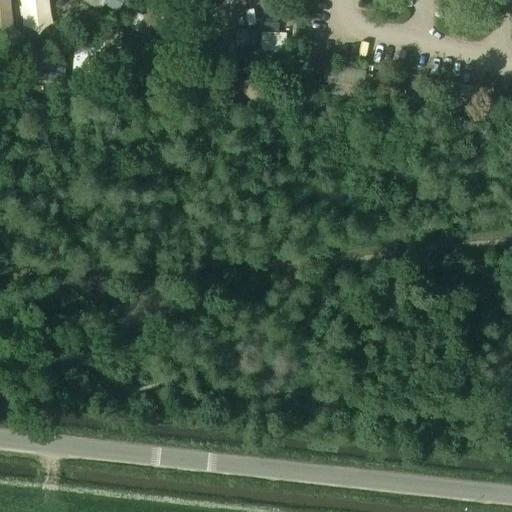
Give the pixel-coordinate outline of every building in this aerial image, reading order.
[(0,0),(0,19),(8,20),(7,0),(0,0)] [(18,0),(19,19),(49,18),(48,0),(18,0)] [(96,0),(115,10),(120,0),(96,0)] [(189,0),(188,3),(214,12),(218,0),(189,0)] [(324,67),(322,89),(358,93),(361,71),(324,67)]
